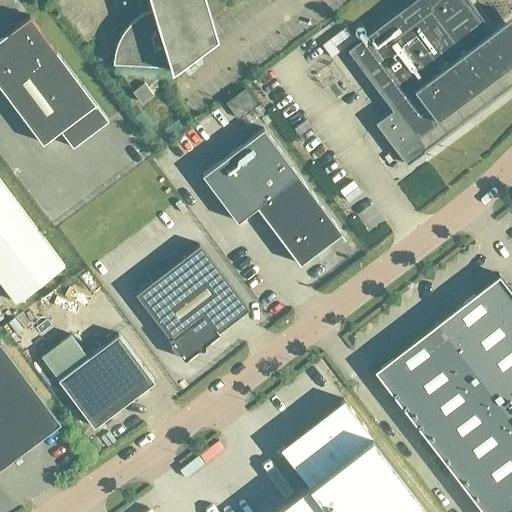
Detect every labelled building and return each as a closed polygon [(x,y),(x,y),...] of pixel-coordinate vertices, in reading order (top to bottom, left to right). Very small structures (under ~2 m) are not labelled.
[(217,35),(206,0),(150,0),(153,8),(148,10),(146,11),(144,12),(142,13),(138,15),(136,17),(134,18),(132,20),(131,22),(128,24),(126,26),(125,28),(124,29),(123,31),(122,33),(121,34),(119,38),(118,40),(117,42),(116,45),(116,47),(115,49),(115,51),(114,53),(114,56),(113,61),(113,62),(114,62),(114,60),(170,63),(171,69),(217,35)] [(424,151),(511,85),(511,14),(492,30),(492,29),(469,0),(412,0),(367,34),(361,38),(347,49),(392,109),(376,121),(407,162),(408,163),(410,162),(423,152),(424,151)] [(108,120),(56,50),(30,15),(18,24),(6,33),(0,36),(0,85),(42,142),(60,129),(73,146),(108,120)] [(346,26),(321,44),(331,57),(355,39),(346,26)] [(153,93),(144,81),(133,90),(141,102),(153,93)] [(245,87),(226,101),(238,117),(256,103),(245,87)] [(345,236),(264,127),(202,173),(237,221),(253,209),(253,208),(257,206),(300,263),(337,235),(340,232),(344,237),(345,236)] [(64,265),(0,178),(0,281),(15,302),(64,265)] [(347,204),(360,196),(353,184),(339,192),(347,204)] [(142,298),(176,342),(174,344),(190,364),(204,353),(210,354),(211,348),(225,337),(224,336),(251,313),(205,249),(142,298)] [(399,350),(373,369),(483,511),(510,511),(511,511),(511,289),(499,273),(474,292),(475,292),(399,350)] [(94,426),(154,380),(118,332),(88,355),(70,332),(41,354),(58,377),(94,426)] [(60,422),(0,341),(0,467),(53,428),(60,422)] [(431,511),(344,398),(340,401),(343,404),(286,447),(284,444),(280,447),(309,484),(272,511),(431,511)]
